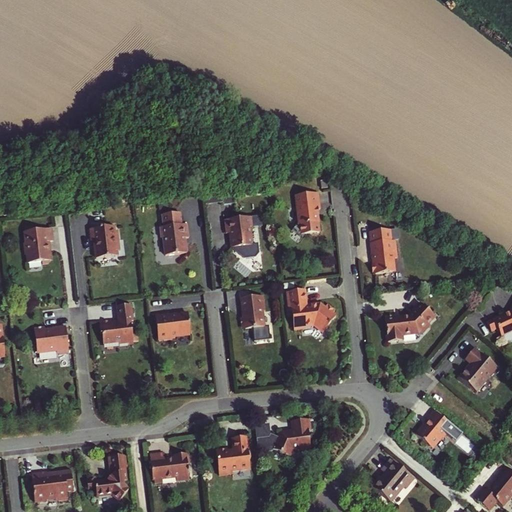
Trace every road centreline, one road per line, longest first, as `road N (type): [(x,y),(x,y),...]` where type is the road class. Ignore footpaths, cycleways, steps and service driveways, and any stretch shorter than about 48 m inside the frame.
road 1 (residential): [(361,391),(339,197)]
road 2 (residential): [(320,501),(379,424),(378,402),(361,391)]
road 3 (residential): [(361,391),(224,404)]
road 4 (residential): [(224,404),(160,425),(91,434)]
road 5 (residential): [(91,434),(75,307)]
